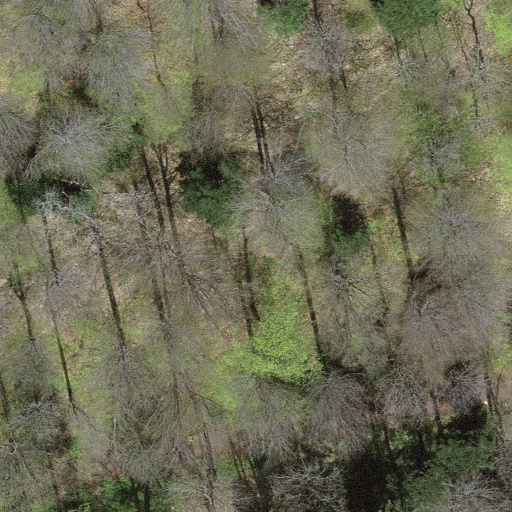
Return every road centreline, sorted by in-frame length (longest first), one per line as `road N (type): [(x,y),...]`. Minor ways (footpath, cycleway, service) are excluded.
road 1 (track): [(0,292),(444,0)]
road 2 (track): [(0,497),(511,370)]
